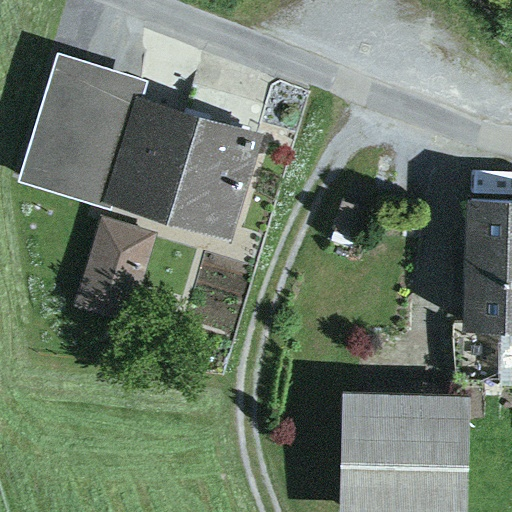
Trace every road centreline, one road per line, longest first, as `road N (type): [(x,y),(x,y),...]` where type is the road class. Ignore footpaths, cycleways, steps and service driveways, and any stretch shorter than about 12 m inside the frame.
road 1 (track): [(273,511),(246,414),(271,286),(338,156),(397,90)]
road 2 (residential): [(511,131),(146,0)]
